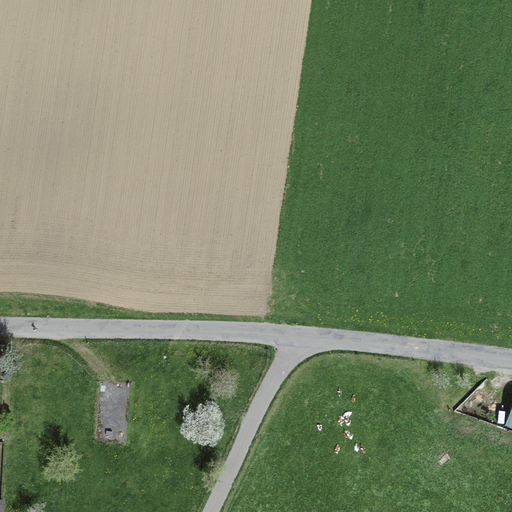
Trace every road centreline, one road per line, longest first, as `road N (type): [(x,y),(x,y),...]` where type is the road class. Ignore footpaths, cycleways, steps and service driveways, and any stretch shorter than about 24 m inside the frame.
road 1 (unclassified): [(511,356),(262,328),(0,324)]
road 2 (track): [(211,511),(268,391),(311,332)]
